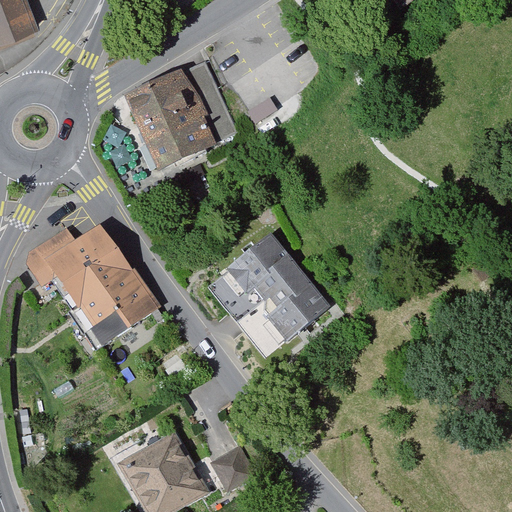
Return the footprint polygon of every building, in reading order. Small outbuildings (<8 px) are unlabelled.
[(26,0),(0,0),(0,45),(39,30),(26,0)] [(204,62),(123,98),(154,169),(235,133),(204,62)] [(245,105),(257,122),(280,106),(269,90),(245,105)] [(156,307),(97,229),(74,246),(64,233),(30,256),(28,264),(43,287),(57,278),(98,344),(156,307)] [(271,240),(210,289),(265,357),(325,308),(271,240)] [(171,511),(204,493),(171,435),(117,466),(143,511),(171,511)] [(239,452),(214,466),(228,492),(253,478),(239,452)]
